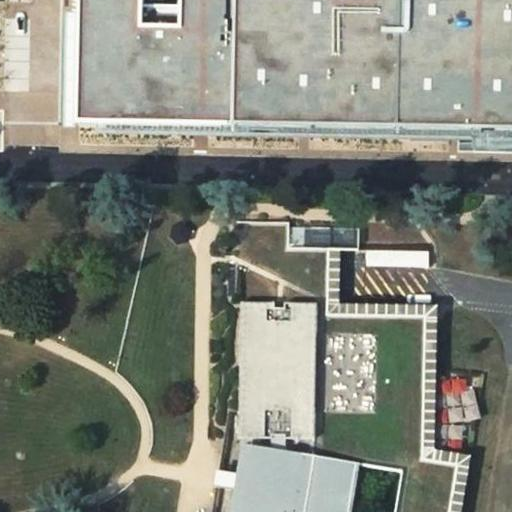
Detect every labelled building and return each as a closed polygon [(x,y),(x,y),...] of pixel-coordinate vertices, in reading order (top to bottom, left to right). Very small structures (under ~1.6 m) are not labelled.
[(511,60),(503,60),(502,162),(511,162),(511,60)] [(311,230),(243,229),(243,251),(284,252),(311,253),(311,230)] [(365,249),(364,265),(429,266),(429,250),(365,249)] [(243,251),(230,251),(229,311),(239,311),(240,306),(283,307),(284,252),(243,251)] [(283,307),(240,306),(239,311),(238,413),(227,411),(211,511),(447,511),(455,467),(420,463),(422,320),(314,320),(314,307),(283,307)]
